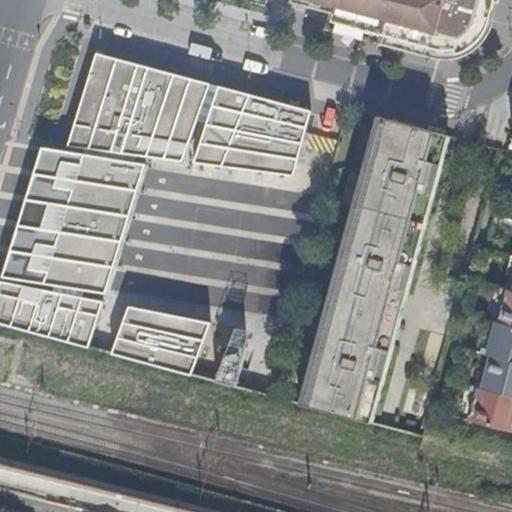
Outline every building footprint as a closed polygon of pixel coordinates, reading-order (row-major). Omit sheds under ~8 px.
[(292,0),(292,1),(334,12),(330,25),(335,26),(378,38),(411,46),(434,52),(440,54),(444,54),(452,54),(458,53),(463,51),(465,51),(470,48),(473,45),(478,41),(481,37),(483,34),(485,31),(488,22),(493,0),(292,0)] [(67,146),(85,149),(137,156),(147,157),(153,139),(188,146),(197,120),(206,122),(193,163),(292,177),(309,112),(95,53),(67,146)] [(298,402),(307,405),(370,422),(447,136),(417,128),(377,117),(298,402)] [(153,139),(147,157),(182,162),(188,146),(153,139)] [(83,154),(41,148),(0,282),(0,294),(38,302),(42,290),(52,292),(54,286),(43,284),(83,154)] [(85,149),(83,154),(135,162),(137,156),(85,149)] [(135,162),(83,154),(43,284),(54,286),(84,290),(105,294),(145,164),(135,162)] [(84,290),(54,286),(52,292),(82,298),(84,290)] [(501,287),(492,320),(511,324),(511,289),(506,288),(501,287)] [(38,302),(0,294),(0,322),(89,347),(102,302),(82,298),(52,292),(42,290),(38,302)] [(122,321),(112,353),(190,374),(208,322),(163,313),(157,329),(122,321)] [(488,318),(479,351),(483,352),(511,359),(511,324),(492,320),(488,318)] [(228,343),(214,381),(234,386),(245,347),(228,343)] [(511,359),(483,352),(474,385),(511,395),(511,359)] [(470,384),(462,416),(511,429),(511,395),(474,385),(470,384)]
